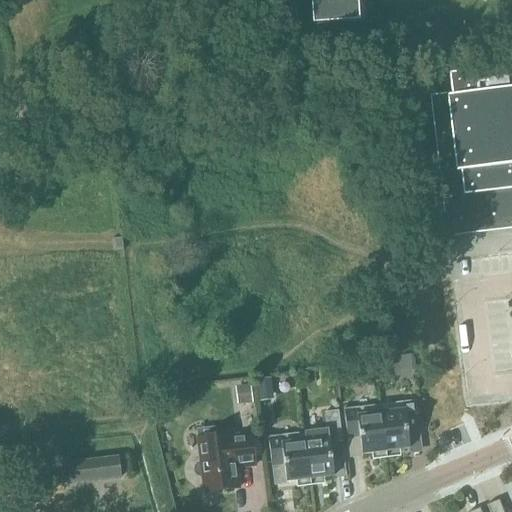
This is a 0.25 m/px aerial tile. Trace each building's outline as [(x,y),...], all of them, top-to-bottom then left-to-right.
[(311,0),(313,25),(359,22),(357,0),(311,0)] [(511,70),(451,77),(453,96),(433,98),(449,238),(511,230),(511,70)] [(401,372),(415,370),(414,355),(400,356),(401,372)] [(257,399),(270,398),(268,378),(255,379),(257,399)] [(250,386),(235,388),(238,405),(242,405),(243,409),(250,408),(249,404),(253,403),(250,386)] [(385,451),(409,447),(408,438),(419,437),(414,400),(379,405),(385,451)] [(385,451),(379,405),(344,410),(348,441),(360,440),(362,454),(385,451)] [(310,479),(333,476),(331,462),(343,460),(337,411),(323,413),(325,431),(304,433),(310,479)] [(232,437),(231,433),(198,437),(201,461),(197,463),(195,466),(194,470),(196,474),(199,477),(203,477),(205,492),(238,488),(235,459),(241,459),(242,466),(256,465),(252,434),(232,437)] [(310,479),(304,433),(268,438),(272,467),(284,465),(285,472),(287,482),(310,479)] [(118,459),(62,465),(65,485),(90,482),(102,480),(120,478),(118,459)] [(504,511),(499,498),(488,503),(491,511),(504,511)]
